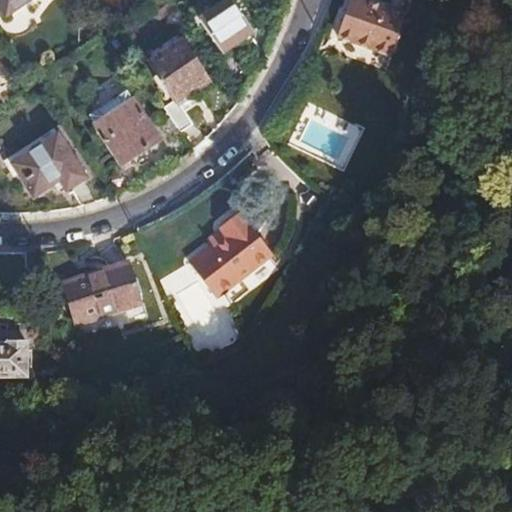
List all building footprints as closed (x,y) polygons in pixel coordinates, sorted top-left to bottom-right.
[(0,0),(0,14),(3,19),(31,0),(0,0)] [(174,10),(167,0),(162,0),(149,8),(157,21),(174,10)] [(348,0),(334,41),(389,61),(402,18),(351,0),(348,0)] [(230,1),(199,21),(220,52),(250,32),(230,1)] [(195,96),(210,87),(180,43),(148,64),(173,101),(161,109),(178,134),(191,125),(179,107),(175,101),(192,91),(195,96)] [(179,107),(195,96),(192,91),(175,101),(179,107)] [(131,101),(93,125),(120,167),(158,142),(131,101)] [(347,170),(364,125),(304,103),(288,148),(347,170)] [(55,136),(10,166),(30,198),(57,180),(64,191),(83,179),(55,136)] [(187,261),(213,297),(268,256),(238,215),(218,229),(225,239),(211,248),(209,245),(187,261)] [(317,226),(306,242),(332,259),(342,244),(317,226)] [(225,239),(218,229),(204,239),(209,245),(211,248),(225,239)] [(125,265),(59,287),(72,328),(138,306),(125,265)] [(0,379),(23,379),(23,346),(5,345),(5,347),(0,347),(0,379)]
